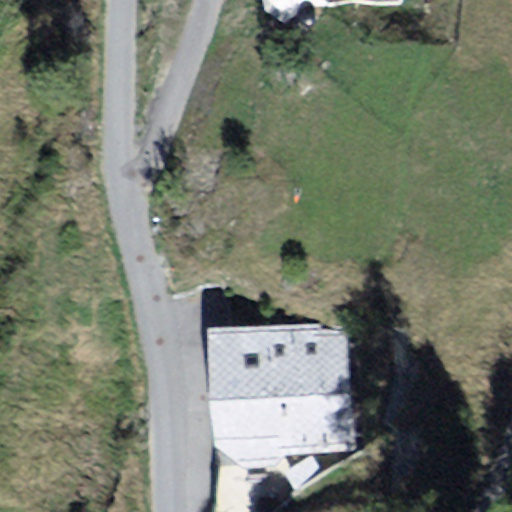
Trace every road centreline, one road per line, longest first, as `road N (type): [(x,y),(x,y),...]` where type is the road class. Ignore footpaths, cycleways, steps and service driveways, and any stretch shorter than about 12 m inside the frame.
road 1 (residential): [(124,0),(117,188),(177,443)]
road 2 (track): [(458,511),(511,362)]
